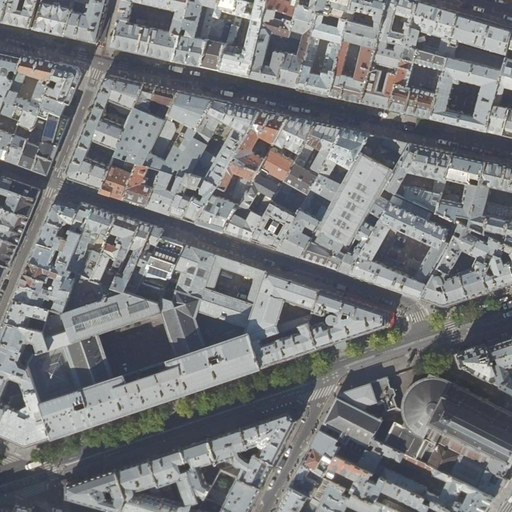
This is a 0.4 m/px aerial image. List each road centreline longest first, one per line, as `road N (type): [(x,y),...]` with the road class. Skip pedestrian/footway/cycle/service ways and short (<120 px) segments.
road 1 (residential): [(511,150),(100,60)]
road 2 (residential): [(52,184),(408,303),(423,332)]
road 3 (secondary): [(334,363),(18,472)]
road 4 (residential): [(334,363),(265,511)]
road 5 (residential): [(0,314),(52,184)]
road 6 (residential): [(100,60),(52,184)]
